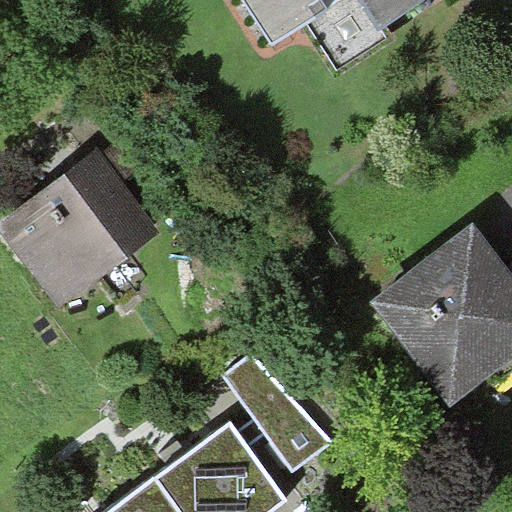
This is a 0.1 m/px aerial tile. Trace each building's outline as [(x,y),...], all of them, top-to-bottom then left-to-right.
[(335,54),(409,0),(258,0),(240,14),(269,54),(312,23),(335,54)] [(0,236),(57,314),(160,239),(131,200),(103,162),(0,236)] [(453,403),(511,356),(511,276),(475,229),(376,306),(453,403)] [(239,423),(286,482),(335,443),(269,360),(241,382),(260,406),(239,423)] [(276,511),(292,499),(230,424),(181,456),(92,511),(0,511),(276,511)]
